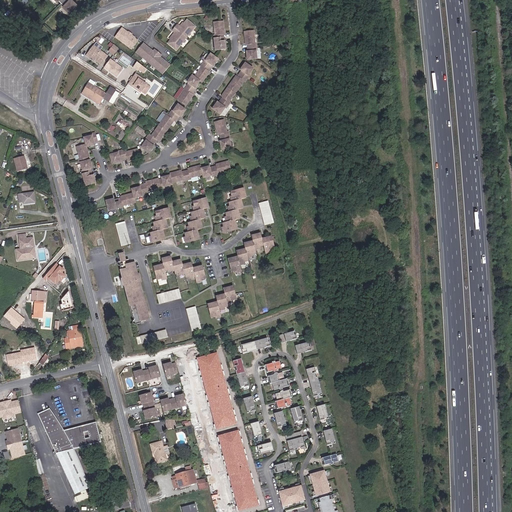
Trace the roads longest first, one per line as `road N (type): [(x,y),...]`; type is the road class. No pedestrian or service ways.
road 1 (track): [(420,511),(415,386),(422,329),(397,0)]
road 2 (motorway): [(431,0),(464,511)]
road 3 (motorway): [(488,511),(455,0)]
road 4 (residential): [(312,511),(302,473),(316,442),(286,354),(266,356),(256,367),(279,442),(266,470),(278,511)]
road 5 (track): [(106,364),(238,333),(415,268)]
road 6 (track): [(511,170),(494,0)]
road 7 (tertiary): [(63,203),(106,364)]
road 8 (tertiary): [(106,364),(145,511)]
road 9 (unknown): [(22,384),(70,511)]
road 10 (residential): [(221,0),(234,13),(237,49),(200,115)]
road 11 (tertiary): [(101,18),(65,46),(51,70),(43,118)]
